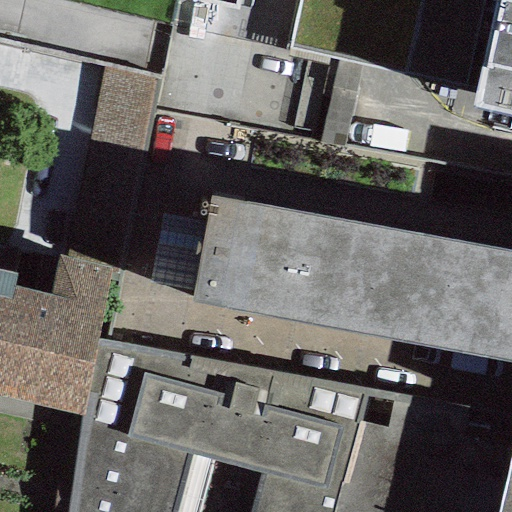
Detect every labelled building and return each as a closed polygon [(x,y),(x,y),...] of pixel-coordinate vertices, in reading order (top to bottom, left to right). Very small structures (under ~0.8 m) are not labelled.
[(511,114),(511,0),(299,0),(288,52),(471,93),(469,105),(511,114)] [(394,340),(511,363),(511,250),(210,195),(191,302),(394,340)] [(106,269),(54,256),(46,295),(0,284),(0,399),(79,417),(94,339),(106,269)] [(470,411),(94,339),(79,417),(75,473),(67,511),(498,511),(511,459),(461,448),(470,411)] [(511,511),(511,453),(511,459),(498,511),(511,511)]
